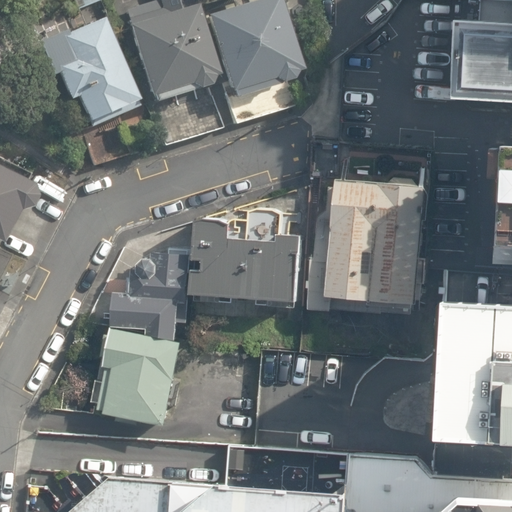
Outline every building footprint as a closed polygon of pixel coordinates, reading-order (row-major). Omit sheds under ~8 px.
[(245,0),(204,13),(226,85),(298,63),(278,0),(245,0)] [(183,5),(120,26),(143,99),(206,79),(183,5)] [(511,93),(511,16),(443,13),(439,90),(511,93)] [(41,45),(78,126),(135,100),(99,19),(41,45)] [(0,56),(14,43),(0,29),(0,56)] [(126,126),(83,142),(92,165),(135,148),(126,126)] [(511,279),(511,142),(491,141),(484,278),(511,279)] [(0,231),(25,186),(0,172),(0,231)] [(418,311),(424,182),(313,177),(307,306),(418,311)] [(192,293),(296,298),(299,221),(195,216),(192,293)] [(186,298),(188,267),(190,267),(191,249),(154,248),(151,254),(145,254),(140,257),(138,263),(133,264),(130,289),(115,290),(112,322),(147,324),(147,328),(177,334),(179,298),(186,298)] [(511,475),(511,279),(484,278),(445,276),(435,471),(511,475)] [(147,328),(112,322),(111,331),(106,330),(92,396),(97,397),(96,405),(166,420),(183,335),(177,334),(147,328)] [(345,511),(351,456),(229,449),(225,482),(111,473),(70,511),(345,511)] [(511,511),(511,475),(435,471),(413,461),(351,456),(345,511),(511,511)]
